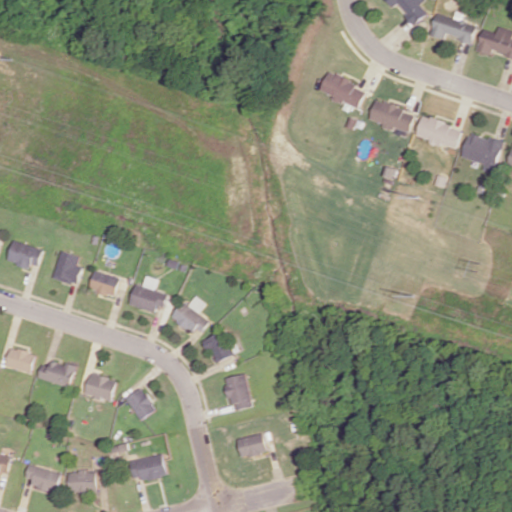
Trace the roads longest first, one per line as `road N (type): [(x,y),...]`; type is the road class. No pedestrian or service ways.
road 1 (residential): [(0,300),(143,348),(175,368),(191,398),(218,506)]
road 2 (residential): [(511,103),(377,52),(362,37),(349,0)]
road 3 (residential): [(196,511),(318,485)]
